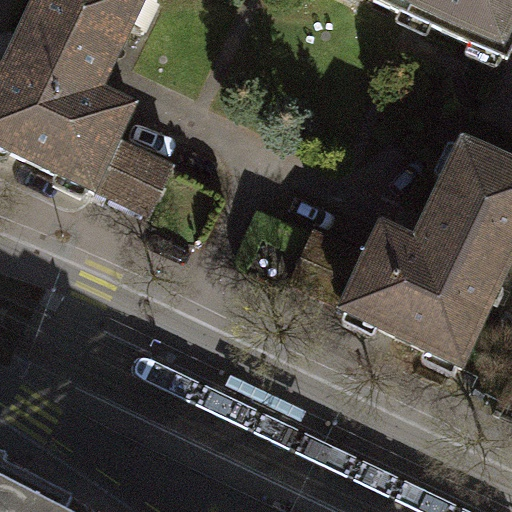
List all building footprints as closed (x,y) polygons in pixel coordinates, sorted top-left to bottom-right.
[(146,0),(41,0),(0,85),(0,150),(94,195),(95,192),(150,218),(174,168),(120,142),(134,113),(99,97),(146,0)] [(511,0),(368,0),(504,63),(507,65),(509,62),(511,54),(511,0)] [(478,117),(511,133),(511,63),(509,62),(507,65),(504,63),(478,117)] [(462,371),(511,266),(511,172),(464,150),(417,249),(383,234),(370,262),(315,236),(292,285),(345,311),(344,315),(462,371)] [(0,511),(51,511),(0,486),(0,511)]
